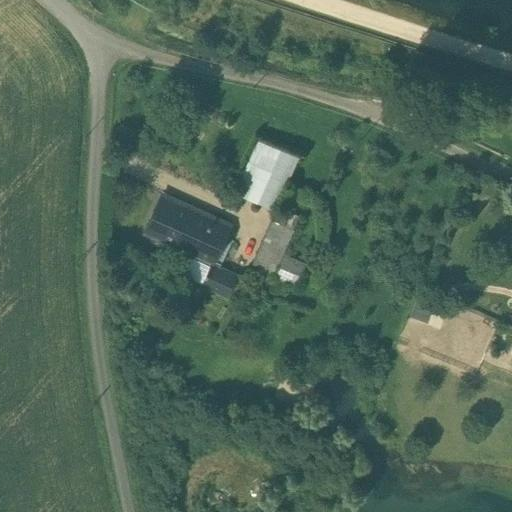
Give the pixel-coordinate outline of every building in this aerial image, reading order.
[(259,139),(236,190),(256,199),(257,199),(269,205),(292,154),(259,139)] [(204,215),(164,196),(146,234),(187,252),(204,215)] [(303,262),(277,251),(287,228),(280,224),(286,212),(269,205),(240,270),(256,277),(268,273),(295,283),(303,262)] [(229,226),(204,215),(187,252),(212,264),(229,226)] [(232,296),(237,283),(209,272),(203,285),(232,296)] [(437,296),(418,288),(409,311),(428,319),(437,296)]
